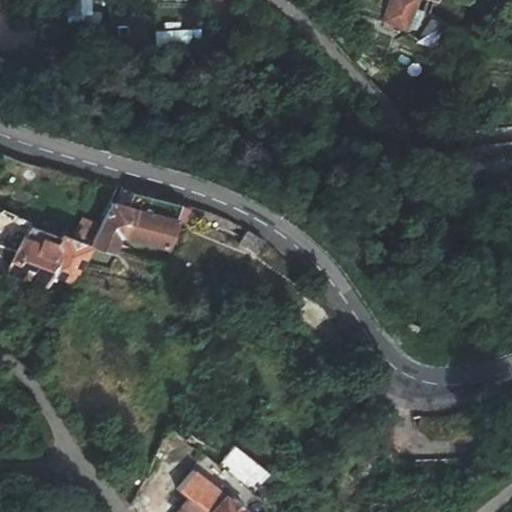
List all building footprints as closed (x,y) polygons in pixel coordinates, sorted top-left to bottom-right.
[(411,0),(387,0),(382,24),(393,26),(395,20),(405,22),(411,0)] [(334,138),(341,126),(329,119),(323,131),(334,138)] [(101,229),(93,247),(115,259),(122,243),(167,260),(182,217),(118,194),(101,229)] [(85,248),(20,217),(9,242),(0,261),(0,268),(33,283),(37,276),(51,281),(54,275),(71,283),(85,248)] [(73,236),(93,247),(101,229),(81,217),(73,236)] [(237,248),(254,257),(263,240),(246,231),(237,248)] [(256,494),(271,476),(236,448),(222,465),(256,494)] [(172,511),(240,511),(241,511),(191,469),(175,488),(184,499),(172,511)]
